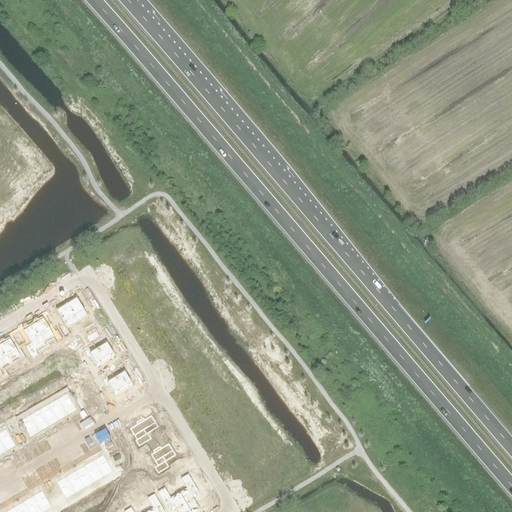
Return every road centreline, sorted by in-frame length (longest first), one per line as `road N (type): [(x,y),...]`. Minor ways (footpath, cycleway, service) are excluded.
road 1 (trunk): [(93,0),(511,486)]
road 2 (trunk): [(511,447),(126,0)]
road 3 (residential): [(0,327),(87,273),(160,391)]
road 4 (residential): [(0,485),(160,391)]
road 5 (residential): [(160,391),(229,511)]
